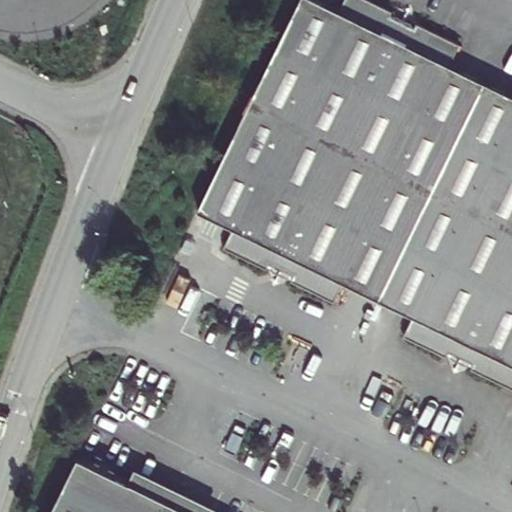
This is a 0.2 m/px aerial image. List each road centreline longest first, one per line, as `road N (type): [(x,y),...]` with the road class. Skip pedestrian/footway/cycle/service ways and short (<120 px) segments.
road 1 (unclassified): [(0,460),(119,138)]
road 2 (unclassified): [(119,138),(175,0)]
road 3 (residential): [(0,78),(119,138)]
